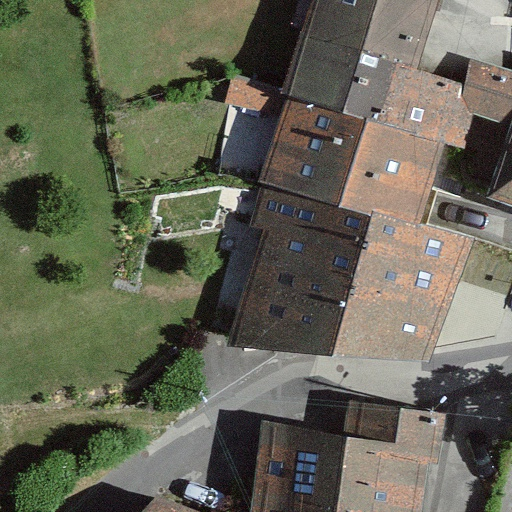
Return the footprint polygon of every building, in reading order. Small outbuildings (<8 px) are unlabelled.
[(318,0),(288,100),(445,148),(451,150),(468,155),(480,116),(457,109),(465,84),(421,71),(442,0),(318,0)] [(511,126),(511,128),(487,204),(511,212),(511,73),(473,60),(465,84),(457,109),(480,116),(511,126)] [(372,213),(422,226),(445,148),(288,100),(259,183),(372,213)] [(265,235),(226,352),(329,357),(372,213),(259,183),(241,228),(265,235)] [(422,226),(372,213),(329,357),(430,364),(476,240),(422,226)] [(444,472),(450,417),(350,404),(346,436),(263,425),(252,511),(426,511),(432,469),(444,472)] [(140,511),(190,511),(155,498),(140,511)]
